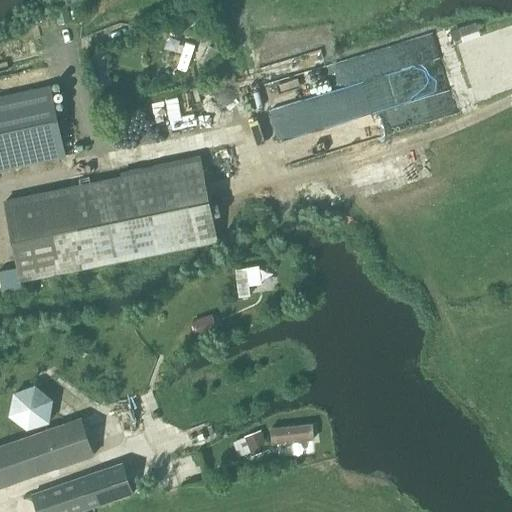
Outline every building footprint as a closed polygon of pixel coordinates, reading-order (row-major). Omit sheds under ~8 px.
[(210,71),(219,55),(209,49),(200,65),(210,71)] [(104,90),(114,87),(106,58),(96,61),(104,90)] [(53,87),(0,98),(0,171),(67,158),(53,87)] [(153,255),(213,242),(196,163),(6,202),(22,282),(153,255)] [(260,269),(237,272),(240,300),(252,298),(251,288),(263,286),(260,269)] [(199,339),(219,332),(213,317),(194,324),(199,339)] [(28,432),(51,425),(55,401),(36,386),(14,394),(9,417),(28,432)] [(0,489),(95,456),(83,420),(0,449),(0,489)] [(313,425),(270,429),(271,443),(314,439),(313,425)] [(259,431),(244,437),(250,450),(264,444),(259,431)] [(123,463),(32,495),(37,511),(83,511),(121,499),(134,495),(123,463)]
